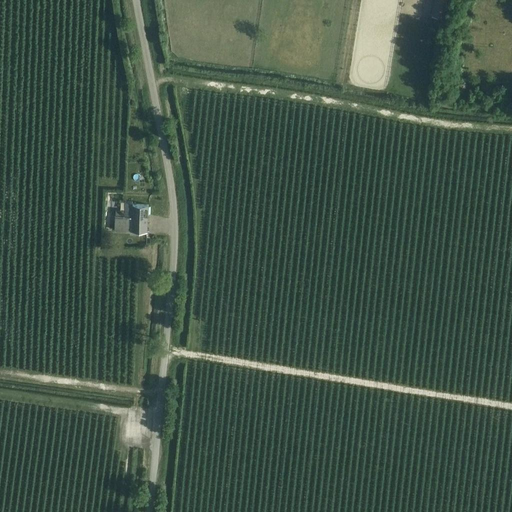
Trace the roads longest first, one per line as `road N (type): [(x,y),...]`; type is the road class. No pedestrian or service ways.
road 1 (unclassified): [(148,511),(173,241),(135,0)]
road 2 (track): [(159,400),(0,377)]
